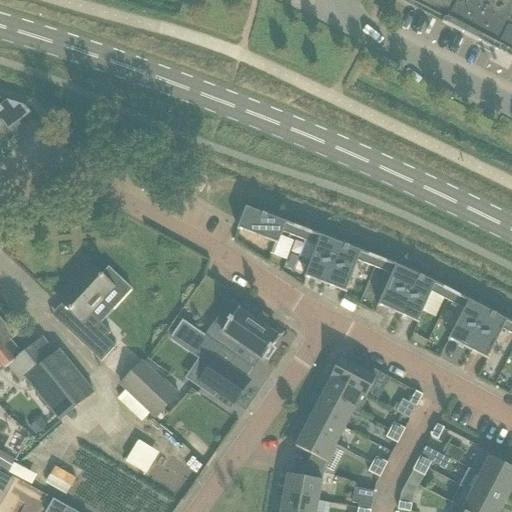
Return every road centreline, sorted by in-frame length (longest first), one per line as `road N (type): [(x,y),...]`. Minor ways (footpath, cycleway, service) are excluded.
road 1 (primary): [(511,234),(222,101),(0,26)]
road 2 (residential): [(0,209),(50,178),(87,183),(328,321)]
road 3 (residential): [(328,321),(195,511)]
road 4 (tertiary): [(511,107),(365,33),(335,0)]
road 5 (residential): [(328,321),(511,418)]
